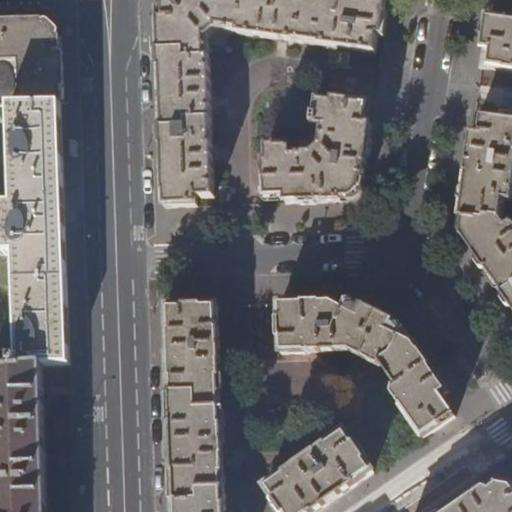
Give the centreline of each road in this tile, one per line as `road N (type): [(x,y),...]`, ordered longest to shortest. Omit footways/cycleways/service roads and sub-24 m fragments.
road 1 (residential): [(404,251),(116,260)]
road 2 (residential): [(441,0),(404,251)]
road 3 (tertiary): [(110,57),(116,260)]
road 4 (tertiary): [(140,511),(136,378),(119,333)]
road 5 (tertiary): [(119,333),(108,377),(112,511)]
road 6 (residential): [(511,395),(404,251)]
road 7 (residential): [(382,511),(511,425)]
